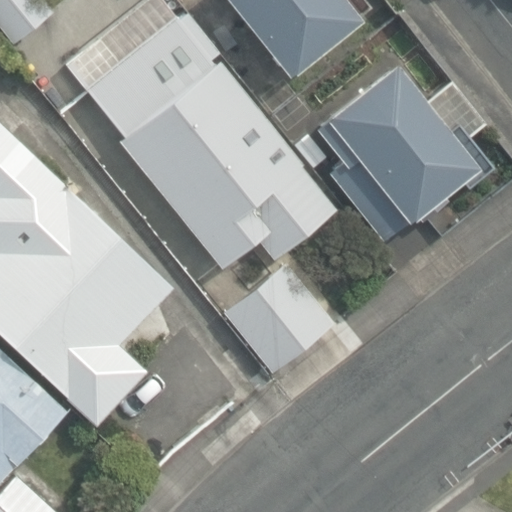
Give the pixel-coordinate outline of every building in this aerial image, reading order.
[(0,0),(0,20),(16,40),(52,12),(42,0),(0,0)] [(177,17),(163,0),(144,0),(65,64),(122,134),(116,139),(220,268),(256,239),(271,258),(334,208),(299,164),(301,163),(217,58),(213,62),(210,58),(218,51),(185,11),(177,17)] [(222,0),(287,77),(357,18),(342,0),(222,0)] [(423,101),(392,62),(311,126),(340,162),(327,172),(383,241),(415,215),(419,220),(487,166),(464,137),(483,122),(449,80),(423,101)] [(0,331),(94,421),(144,368),(115,341),(169,284),(0,123),(0,331)] [(312,165),(324,156),(306,133),(295,141),(312,165)] [(270,371),(333,323),(285,261),(222,310),(270,371)] [(0,476),(65,409),(0,347),(0,476)] [(54,511),(12,473),(0,485),(0,511),(54,511)]
